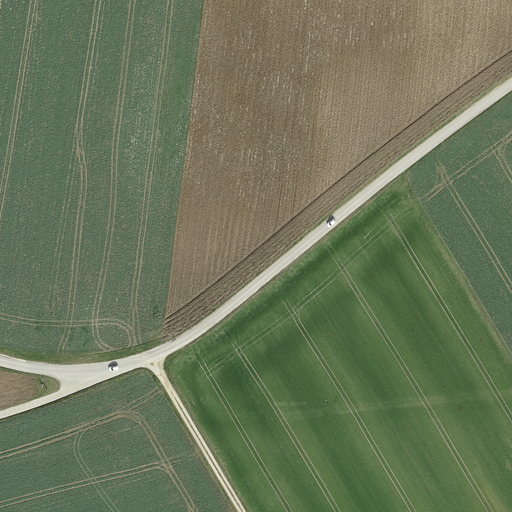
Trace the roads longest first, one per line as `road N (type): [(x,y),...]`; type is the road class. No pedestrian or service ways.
road 1 (tertiary): [(511,82),(150,359),(87,374),(0,360)]
road 2 (track): [(150,359),(242,511)]
